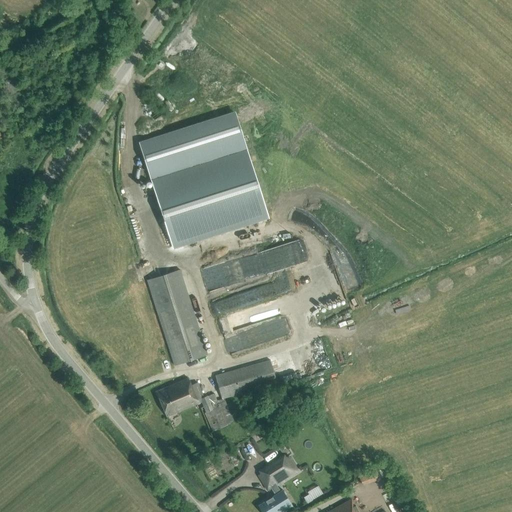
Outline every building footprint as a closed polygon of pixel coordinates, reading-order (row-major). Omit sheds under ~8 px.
[(212,97),(202,109),(221,125),(231,113),(212,97)] [(151,180),(173,248),(182,245),(182,244),(268,217),(246,149),(151,180)] [(294,250),(293,247),(302,243),(301,239),(274,249),(276,257),(294,250)] [(180,270),(147,280),(174,365),(207,354),(180,270)] [(426,279),(405,290),(409,297),(430,287),(426,279)] [(391,295),(396,305),(409,299),(404,289),(391,295)] [(221,318),(225,335),(276,320),(271,303),(221,318)] [(236,351),(284,335),(280,323),(232,339),(236,351)] [(277,383),(270,360),(215,375),(222,399),(277,383)] [(235,422),(230,410),(227,411),(221,399),(210,403),(207,396),(204,398),(197,383),(191,385),(188,378),(156,391),(167,416),(201,402),(213,431),(235,422)] [(275,494),(258,505),(261,511),(283,511),(289,509),(288,508),(279,493),(281,492),(280,491),(276,485),(291,475),(298,471),(292,462),(288,456),(286,457),(284,455),(276,460),(258,471),(260,474),(258,475),(267,490),(271,488),(275,494)] [(362,485),(380,479),(376,467),(358,473),(362,485)] [(312,499),(309,494),(304,497),(307,503),(313,500),(312,499)] [(354,507),(350,500),(327,511),(384,511),(380,504),(375,506),(378,511),(357,511),(355,507),(354,507)]
